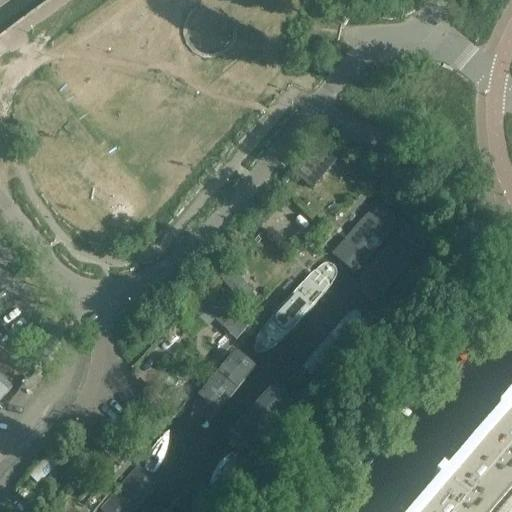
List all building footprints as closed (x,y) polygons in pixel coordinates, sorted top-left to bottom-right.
[(311,188),(330,166),(311,150),(292,172),(311,188)] [(375,210),(370,214),(331,257),(355,278),(394,235),(397,230),(398,225),(398,222),(397,219),(396,216),(394,213),(393,212),(391,211),(389,209),(385,208),(382,208),(379,208),(375,210)] [(409,226),(404,231),(353,291),(352,292),(352,294),(352,296),(353,297),(353,299),(354,301),(355,302),(356,303),(358,304),(360,305),(361,305),(363,305),(365,305),(367,304),(368,304),(419,244),(423,238),(424,236),(423,234),(423,232),(422,231),(421,230),(419,228),(418,227),(416,226),(415,226),(413,226),(411,226),(409,226)] [(290,300),(265,327),(264,329),(264,331),(263,332),(263,334),(262,336),(262,338),(263,340),(265,340),(267,340),(268,339),(270,339),(272,338),(274,337),(275,336),(323,283),(323,282),(324,280),(324,279),(324,278),(324,277),(323,275),(322,274),(321,274),(320,273),(319,273),(317,273),(316,273),(315,273),(314,274),(290,300)] [(237,279),(225,289),(243,310),(255,300),(237,279)] [(205,330),(219,316),(212,309),(198,322),(205,330)] [(304,386),(306,386),(360,321),(361,319),(361,318),(361,316),(361,315),(361,314),(360,312),(359,311),(358,310),(357,310),(356,309),(354,309),(353,309),(351,310),(350,310),(349,311),(348,313),(294,375),(293,377),(293,378),(294,380),(294,381),(295,383),(296,384),(297,385),(298,386),(300,386),(301,387),(303,387),(304,386)] [(229,323),(223,329),(235,342),(241,335),(229,323)] [(50,348),(30,361),(35,369),(55,355),(50,348)] [(190,406),(209,423),(255,369),(236,353),(190,406)] [(0,379),(0,403),(12,390),(0,379)] [(228,431),(247,449),(291,401),(271,383),(228,431)] [(511,401),(501,415),(505,419),(511,410),(511,401)] [(502,511),(497,507),(498,505),(500,504),(501,502),(503,500),(509,506),(511,502),(511,410),(505,419),(482,446),(474,455),(448,485),(440,494),(424,511),(502,511)] [(471,453),(474,455),(482,446),(479,443),(471,453)] [(48,458),(28,479),(38,488),(57,467),(48,458)] [(137,511),(164,482),(140,461),(96,511),(97,511),(137,511)] [(437,492),(440,494),(448,485),(446,482),(437,492)] [(191,511),(199,504),(184,491),(165,511),(191,511)] [(498,505),(497,507),(502,511),(504,511),(509,506),(503,500),(501,502),(500,504),(498,505)]
